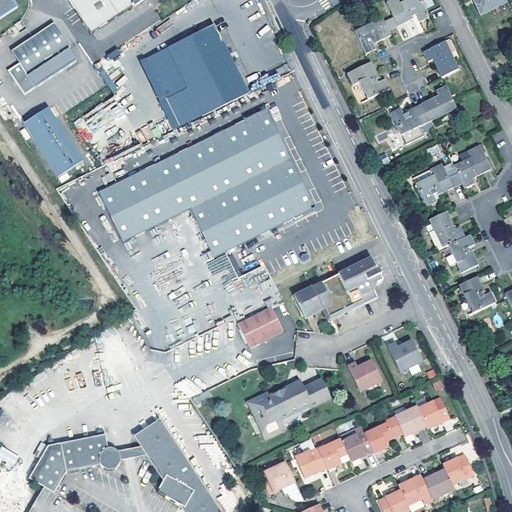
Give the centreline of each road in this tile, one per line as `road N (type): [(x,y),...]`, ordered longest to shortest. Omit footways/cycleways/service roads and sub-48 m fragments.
road 1 (tertiary): [(511,493),(479,404),(292,27),(292,4)]
road 2 (residential): [(447,0),(511,117)]
road 3 (residential): [(363,511),(357,489),(367,478),(454,439)]
